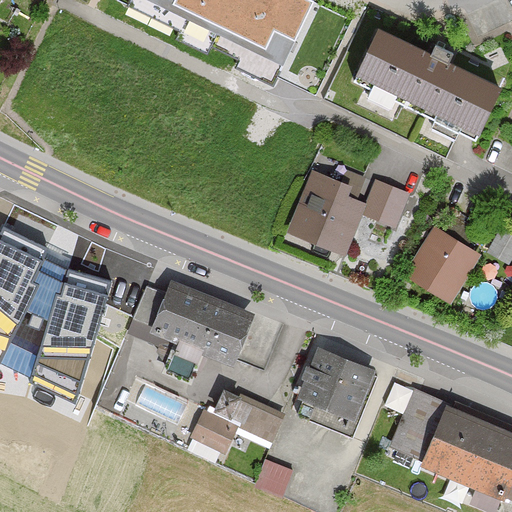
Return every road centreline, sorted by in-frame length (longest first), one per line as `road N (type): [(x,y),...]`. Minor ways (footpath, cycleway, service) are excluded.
road 1 (secondary): [(0,157),(511,377)]
road 2 (residential): [(59,1),(271,103),(323,109),(511,198)]
